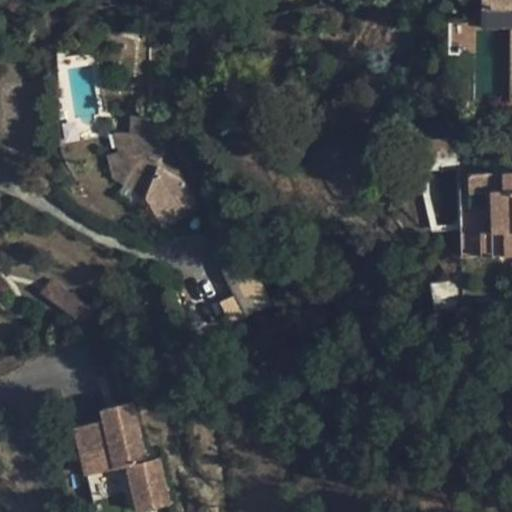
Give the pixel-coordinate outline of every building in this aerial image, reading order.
[(480,26),(480,5),(486,5),(486,0),(476,0),(476,24),(475,26),(480,26)] [(511,0),(486,0),(486,5),(480,5),(480,26),(480,27),(511,27),(511,0)] [(163,227),(199,208),(185,182),(174,175),(170,168),(173,160),(159,133),(115,132),(120,151),(115,153),(117,162),(111,164),(114,177),(124,183),(127,179),(149,192),(147,197),(148,197),(163,227)] [(115,153),(109,154),(111,164),(117,162),(115,153)] [(455,157),(426,159),(427,169),(456,168),(455,157)] [(185,182),(173,160),(170,168),(174,175),(185,182)] [(54,197),(61,191),(44,167),(27,177),(54,197)] [(511,171),(460,173),(461,229),(462,256),(511,254),(511,171)] [(149,192),(127,179),(124,183),(147,197),(149,192)] [(86,306),(51,282),(47,288),(81,313),(86,306)] [(263,286),(251,291),(258,309),(270,304),(263,286)] [(21,309),(19,309),(16,310),(15,311),(14,314),(14,316),(16,318),(18,319),(20,319),(22,318),(23,317),(24,315),(24,312),(23,310),(21,309)] [(148,461),(134,403),(105,410),(107,419),(119,468),(131,465),(142,511),(171,504),(160,458),(148,461)] [(119,468),(107,419),(78,426),(89,475),(119,468)]
